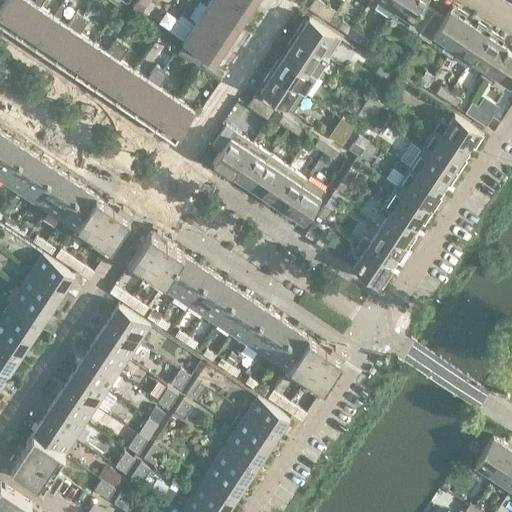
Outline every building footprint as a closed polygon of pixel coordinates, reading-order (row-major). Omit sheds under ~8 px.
[(0,21),(14,31),(33,1),(31,0),(4,0),(0,6),(0,21)] [(252,7),(241,0),(208,0),(207,3),(239,25),(252,7)] [(336,10),(321,0),(312,0),(308,7),(329,20),(336,10)] [(388,14),(397,0),(369,0),(369,1),(388,14)] [(434,9),(424,2),(425,0),(397,0),(388,14),(394,18),(399,11),(411,19),(407,26),(418,33),(434,9)] [(53,14),(39,5),(33,1),(14,31),(30,41),(29,43),(32,46),(53,14)] [(239,25),(207,3),(194,21),(227,43),(239,25)] [(448,53),(469,21),(463,17),(466,13),(452,4),(444,16),(434,9),(418,33),(429,41),(434,34),(446,42),(441,49),(448,53)] [(73,28),(82,15),(75,11),(67,24),(73,28)] [(73,28),(67,24),(53,14),(32,46),(36,48),(37,46),(53,57),(73,28)] [(79,32),(88,19),(82,15),(73,28),(79,32)] [(341,37),(309,16),(303,24),(301,23),(294,32),(329,55),(341,37)] [(348,33),(353,26),(342,19),(337,26),(348,33)] [(227,43),(194,21),(182,40),(185,42),(206,56),(215,62),(227,43)] [(471,59),(491,29),(478,21),(475,25),(469,21),(448,53),(454,57),(459,50),(471,59)] [(358,40),(363,33),(353,26),(348,33),(358,40)] [(93,41),(79,32),(73,28),(53,57),(70,68),(69,70),(72,72),(93,41)] [(486,78),(507,46),(501,42),(504,38),(491,29),(471,59),(484,67),(479,74),(486,78)] [(329,55),(294,32),(287,43),(290,45),(284,53),(316,74),(329,55)] [(113,54),(122,42),(116,38),(107,50),(113,54)] [(113,54),(107,50),(93,41),(72,72),(76,75),(77,73),(94,84),(113,54)] [(120,59),(128,46),(122,42),(113,54),(120,59)] [(206,56),(185,42),(182,45),(178,52),(200,66),(204,60),(206,56)] [(510,84),(511,80),(511,49),(507,46),(486,78),(492,83),(497,76),(510,84)] [(316,74),(284,53),(279,61),(277,59),(270,69),(304,92),(316,74)] [(134,68),(120,59),(113,54),(94,84),(110,95),(109,97),(113,99),(134,68)] [(386,77),(390,70),(380,63),(375,70),(386,77)] [(153,81),(162,69),(156,65),(147,77),(153,81)] [(153,81),(147,77),(134,68),(113,99),(116,102),(118,100),(134,111),(153,81)] [(160,85),(168,73),(162,69),(153,81),(160,85)] [(304,92),(270,69),(263,79),(266,81),(260,89),(292,110),(304,92)] [(426,85),(433,74),(426,69),(419,80),(426,85)] [(402,89),(407,81),(396,74),(392,81),(402,89)] [(173,94),(160,85),(153,81),(134,111),(150,121),(149,123),(153,126),(173,94)] [(446,98),(451,91),(440,84),(435,91),(446,98)] [(456,105),(461,98),(451,91),(446,98),(456,105)] [(275,107),(254,93),(247,104),(268,118),(275,107)] [(369,109),(376,98),(369,93),(362,104),(369,109)] [(174,138),(194,108),(173,94),(153,126),(156,128),(157,127),(174,138)] [(376,113),(383,103),(376,98),(369,109),(376,113)] [(472,100),(465,111),(494,130),(501,119),(506,111),(498,106),(493,114),(472,100)] [(362,119),(369,109),(362,104),(355,114),(362,119)] [(369,124),(375,115),(376,113),(369,109),(362,119),(369,124)] [(288,126),(293,119),(282,112),(277,119),(288,126)] [(484,132),(454,113),(445,126),(438,121),(434,127),(467,149),(471,143),(475,146),(484,132)] [(298,133),(303,126),(293,119),(288,126),(298,133)] [(222,121),(208,142),(220,150),(211,163),(222,170),(223,168),(231,173),(253,141),(222,121)] [(467,149),(434,127),(422,146),(458,170),(467,157),(463,155),(467,149)] [(0,156),(12,137),(0,129),(0,156)] [(342,143),(347,136),(336,129),(331,136),(342,143)] [(324,150),(329,143),(318,136),(313,143),(324,150)] [(0,178),(4,181),(26,147),(12,137),(0,156),(0,178)] [(359,154),(363,147),(353,140),(348,147),(359,154)] [(248,187),(271,153),(253,141),(231,173),(239,178),(237,181),(248,187)] [(334,157),(339,150),(329,143),(324,150),(334,157)] [(458,170),(422,146),(409,165),(441,187),(445,181),(449,184),(458,170)] [(18,190),(41,156),(26,147),(4,181),(18,190)] [(267,197),(289,165),(271,153),(248,187),(258,194),(259,191),(267,197)] [(32,200),(55,166),(41,156),(18,190),(32,200)] [(284,211),(307,176),(289,165),(267,197),(275,202),(273,204),(284,211)] [(350,181),(357,170),(349,165),(342,176),(350,181)] [(438,193),(441,187),(409,165),(396,185),(403,190),(403,189),(433,209),(442,195),(438,193)] [(46,209),(69,175),(55,166),(32,200),(46,209)] [(60,218),(83,184),(69,175),(46,209),(60,218)] [(304,221),(325,189),(307,176),(284,211),(294,218),(295,215),(304,221)] [(343,191),(350,181),(342,176),(335,186),(343,191)] [(73,227),(96,193),(83,184),(60,218),(73,227)] [(403,189),(403,190),(395,202),(388,197),(384,203),(416,225),(420,219),(424,222),(433,209),(403,189)] [(107,250),(130,216),(96,193),(73,227),(107,250)] [(325,219),(332,208),(324,203),(317,214),(325,219)] [(412,231),(416,225),(384,203),(380,210),(387,215),(378,227),(408,247),(416,233),(412,231)] [(18,221),(8,215),(5,220),(14,227),(18,221)] [(27,227),(18,221),(14,227),(23,233),(27,227)] [(408,247),(378,227),(370,240),(363,235),(359,241),(391,263),(395,257),(399,260),(408,247)] [(160,285),(183,251),(150,229),(128,263),(160,285)] [(322,245),(329,234),(322,230),(315,240),(322,245)] [(46,240),(36,233),(33,239),(42,245),(46,240)] [(55,246),(46,240),(42,245),(51,252),(55,246)] [(387,269),(391,263),(359,241),(354,248),(361,253),(353,266),(382,285),(391,271),(387,269)] [(64,260),(69,252),(60,246),(55,254),(64,260)] [(174,294),(197,260),(183,251),(160,285),(174,294)] [(74,273),(61,264),(42,252),(31,268),(63,289),(74,273)] [(72,266),(77,258),(69,252),(64,260),(72,266)] [(81,271),(86,263),(77,258),(72,266),(81,271)] [(188,304),(211,269),(197,260),(174,294),(188,304)] [(89,276),(94,269),(86,263),(81,271),(89,276)] [(63,289),(31,268),(21,284),(53,305),(63,289)] [(202,313),(225,279),(211,269),(188,304),(202,313)] [(216,322),(239,288),(225,279),(202,313),(216,322)] [(118,296),(123,288),(115,283),(109,290),(118,296)] [(53,305),(21,284),(10,300),(42,321),(53,305)] [(126,301),(131,294),(123,288),(118,296),(126,301)] [(230,332),(253,298),(239,288),(216,322),(230,332)] [(135,307),(140,299),(131,294),(126,301),(135,307)] [(245,341),(267,307),(253,298),(230,332),(245,341)] [(143,313),(148,305),(140,299),(135,307),(143,313)] [(42,321),(10,300),(0,315),(0,316),(31,337),(42,321)] [(150,323),(123,305),(118,302),(107,319),(139,340),(150,323)] [(259,350),(281,316),(267,307),(245,341),(259,350)] [(160,316),(151,309),(147,315),(156,321),(160,316)] [(31,337),(0,316),(0,340),(21,354),(31,337)] [(170,322),(160,316),(156,321),(166,328),(170,322)] [(273,360),(295,326),(281,316),(259,350),(273,360)] [(139,340),(107,319),(97,335),(128,356),(139,340)] [(286,368),(308,334),(295,326),(273,360),(286,368)] [(188,334),(179,328),(175,334),(184,340),(188,334)] [(198,341),(188,334),(184,340),(194,346),(198,341)] [(320,391),(342,357),(308,334),(286,368),(320,391)] [(128,356),(97,335),(86,351),(118,372),(128,356)] [(21,354),(0,340),(0,363),(10,370),(21,354)] [(216,353),(206,347),(203,352),(212,359),(216,353)] [(118,372),(86,351),(75,367),(107,388),(118,372)] [(230,363),(221,356),(217,362),(227,368),(230,363)] [(0,384),(10,370),(0,363),(0,384)] [(240,369),(230,363),(227,368),(236,375),(240,369)] [(181,387),(191,373),(180,366),(171,380),(181,387)] [(107,388),(75,367),(64,383),(96,404),(107,388)] [(258,381),(249,375),(245,381),(255,387),(258,381)] [(197,398),(206,384),(196,376),(186,391),(197,398)] [(268,387),(258,381),(255,387),(264,393),(268,387)] [(96,404),(64,383),(54,399),(86,420),(96,404)] [(168,407),(178,392),(167,385),(158,400),(168,407)] [(276,401),(281,394),(273,388),(268,396),(276,401)] [(289,416),(257,394),(246,411),(278,432),(289,416)] [(285,407),(290,399),(281,394),(276,401),(285,407)] [(184,417),(194,403),(183,396),(173,410),(184,417)] [(86,420),(54,399),(43,415),(75,436),(86,420)] [(293,412),(298,405),(290,399),(285,407),(293,412)] [(301,418),(306,410),(298,405),(293,412),(301,418)] [(278,432),(246,411),(236,427),(268,448),(278,432)] [(75,436),(43,415),(32,431),(64,452),(75,436)] [(268,448),(236,427),(225,443),(257,464),(268,448)] [(138,452),(148,437),(137,430),(128,445),(138,452)] [(54,468),(64,452),(32,431),(10,464),(53,492),(64,475),(54,468)] [(493,474),(511,447),(493,434),(474,462),(493,474)] [(154,462),(164,448),(153,441),(143,455),(154,462)] [(257,464),(225,443),(214,459),(246,480),(257,464)] [(511,486),(511,484),(511,447),(493,474),(511,486)] [(126,471),(135,457),(124,450),(115,464),(126,471)] [(246,480),(214,459),(203,475),(235,497),(246,480)] [(141,482),(151,467),(140,460),(131,474),(141,482)] [(225,511),(235,497),(203,475),(193,491),(223,511),(225,511)] [(101,492),(108,481),(101,477),(94,487),(101,492)] [(39,511),(42,508),(26,497),(0,479),(0,504),(11,511),(39,511)] [(108,497),(115,486),(108,481),(101,492),(108,497)] [(121,505),(128,494),(120,490),(113,500),(121,505)] [(223,511),(193,491),(182,508),(188,511),(223,511)] [(128,510),(135,499),(128,494),(121,505),(128,510)] [(470,511),(474,511),(478,506),(469,501),(464,508),(470,511)]
